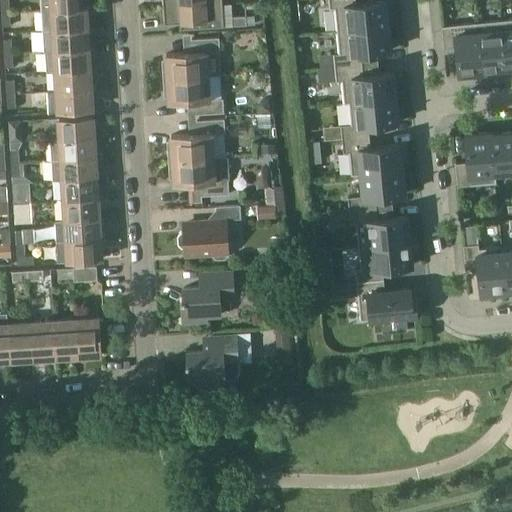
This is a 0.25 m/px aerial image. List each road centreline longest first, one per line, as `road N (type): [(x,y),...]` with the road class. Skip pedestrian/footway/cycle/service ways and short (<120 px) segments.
road 1 (residential): [(0,400),(147,383),(124,0)]
road 2 (residential): [(421,107),(441,301),(459,323),(475,328),(511,323)]
